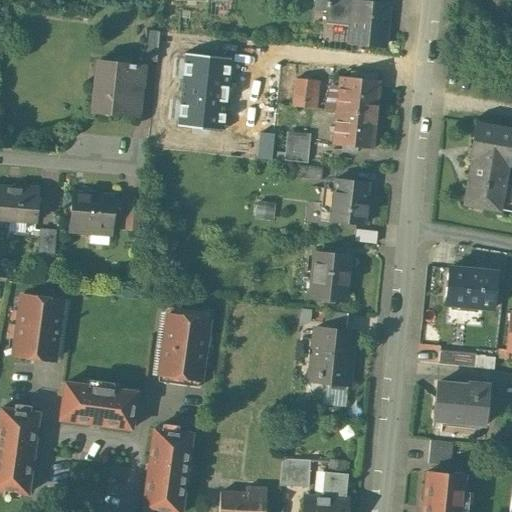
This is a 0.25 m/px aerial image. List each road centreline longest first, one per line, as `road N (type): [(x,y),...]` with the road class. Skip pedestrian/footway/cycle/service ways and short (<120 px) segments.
road 1 (residential): [(378,511),(410,226)]
road 2 (residential): [(410,226),(431,0)]
road 3 (residential): [(0,157),(131,167)]
